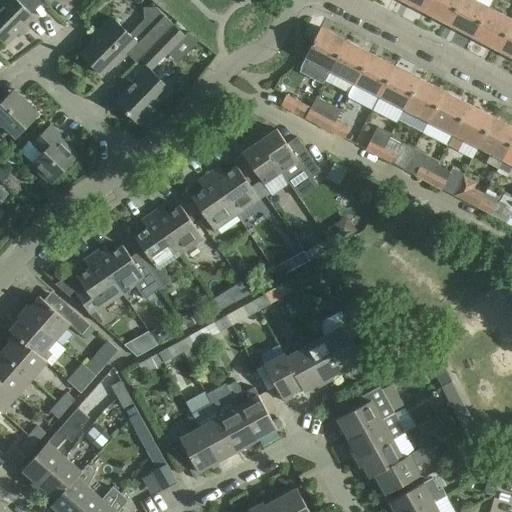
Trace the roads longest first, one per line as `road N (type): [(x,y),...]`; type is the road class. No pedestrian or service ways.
road 1 (residential): [(354,511),(324,454),(296,443),(196,492),(201,503),(188,511)]
road 2 (unclassified): [(135,160),(184,126),(229,66),(272,38),(292,0)]
road 3 (residential): [(511,90),(331,0)]
road 4 (unclassified): [(0,280),(57,216),(135,160)]
road 5 (residential): [(135,160),(33,55)]
